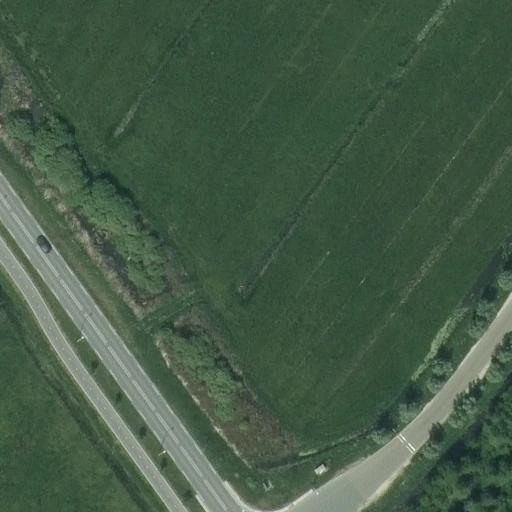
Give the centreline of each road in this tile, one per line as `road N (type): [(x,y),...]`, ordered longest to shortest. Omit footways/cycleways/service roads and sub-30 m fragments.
road 1 (secondary): [(220,511),(0,202)]
road 2 (tertiary): [(329,511),(464,379),(511,313)]
